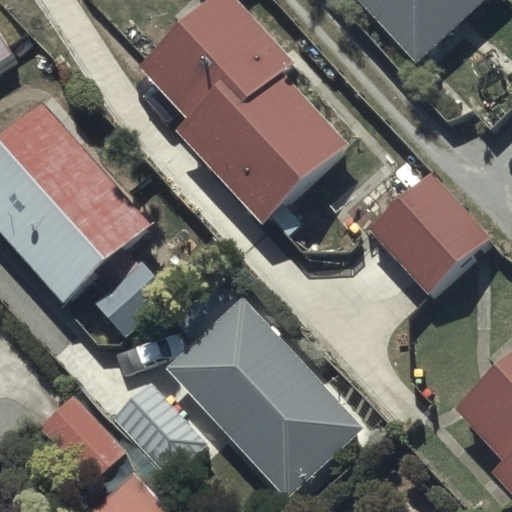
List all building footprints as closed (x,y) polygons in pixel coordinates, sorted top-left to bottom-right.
[(344,0),(417,79),(504,0),(344,0)] [(187,139),(178,147),(256,237),(344,162),(281,89),(291,81),(226,6),(139,82),(187,139)] [(0,81),(15,73),(0,48),(0,81)] [(0,173),(0,251),(67,325),(156,243),(50,128),(0,173)] [(375,236),(431,298),(492,242),(436,181),(375,236)] [(102,319),(128,349),(173,311),(147,281),(102,319)] [(188,353),(197,363),(172,386),(285,511),(297,511),(368,446),(247,316),(222,340),(213,330),(188,353)] [(498,494),(511,508),(511,383),(459,434),(507,485),(498,494)] [(154,390),(116,423),(172,484),(209,451),(154,390)] [(40,439),(88,491),(122,459),(73,408),(40,439)] [(121,511),(156,511),(141,495),(121,511)]
